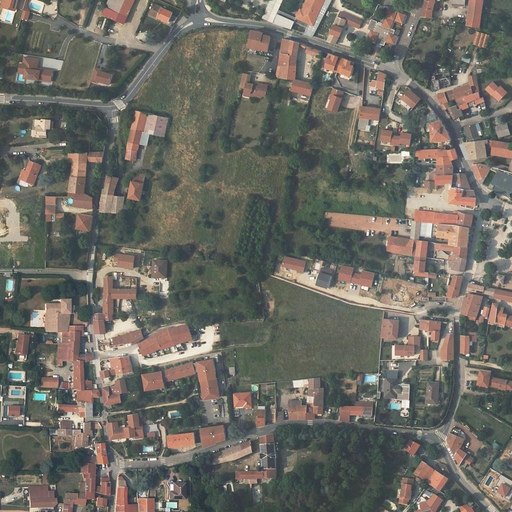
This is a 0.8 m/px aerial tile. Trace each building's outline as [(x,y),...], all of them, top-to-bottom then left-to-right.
[(7,0),(6,7),(16,10),(18,0),(7,0)] [(109,0),(106,8),(126,16),(132,0),(109,0)] [(324,0),(313,25),(297,17),(296,19),(295,22),(308,28),(305,35),(313,37),(331,0),(324,0)] [(313,25),(324,0),(307,0),(303,10),(300,9),(297,17),(313,25)] [(421,16),(432,17),(433,9),(435,0),(425,0),(425,1),(423,10),(421,16)] [(477,0),(470,0),(468,21),(467,25),(480,28),(483,5),(477,4),(477,0)] [(464,11),(465,5),(452,4),(451,13),(458,14),(459,11),(464,11)] [(398,10),(385,5),(384,7),(383,6),(382,10),(387,12),(383,24),(378,22),(378,24),(376,23),(377,22),(371,19),(367,29),(369,30),(366,38),(367,39),(366,40),(375,43),(378,38),(381,39),(381,41),(383,42),(382,44),(384,45),(385,45),(385,42),(389,44),(389,42),(391,43),(390,44),(394,45),(394,44),(396,45),(399,36),(395,35),(397,29),(393,28),(395,22),(402,25),(403,24),(404,24),(407,15),(406,15),(406,13),(399,11),(399,12),(398,11),(398,10)] [(106,8),(103,14),(123,23),(126,16),(106,8)] [(162,8),(158,17),(164,19),(163,20),(168,22),(169,20),(174,23),(177,17),(172,14),(173,13),(162,8)] [(29,11),(24,10),(22,18),(28,20),(30,12),(29,11)] [(274,23),(291,29),(295,22),(296,19),(279,11),(274,23)] [(463,20),(464,11),(459,11),(458,14),(451,13),(442,13),(441,25),(455,28),(457,24),(463,25),(463,20)] [(328,41),(327,44),(330,45),(334,47),(335,44),(336,44),(339,36),(340,36),(343,28),(345,22),(346,20),(347,17),(340,14),(339,17),(338,17),(335,25),(334,24),(331,33),(328,41)] [(359,28),(361,24),(362,22),(362,21),(348,15),(347,17),(346,20),(345,22),(359,28)] [(261,31),(252,30),(249,47),(254,48),(254,46),(261,47),(260,49),(268,51),(271,37),(264,34),(260,33),(261,31)] [(290,40),(283,38),(279,66),(278,66),(275,76),(279,77),(295,79),(297,56),(300,43),(290,40)] [(308,47),(307,52),(321,57),(322,51),(308,47)] [(355,62),(329,53),(325,67),(350,76),(355,62)] [(37,70),(36,68),(36,65),(38,66),(39,59),(24,57),(23,64),(20,64),(19,73),(26,74),(25,78),(43,80),(44,77),(45,77),(47,70),(40,69),(39,70),(37,70)] [(100,69),(95,68),(91,81),(96,82),(97,80),(110,84),(113,75),(99,71),(100,69)] [(44,77),(43,80),(51,81),(53,70),(47,70),(45,77),(44,77)] [(377,84),(376,88),(379,89),(378,94),(384,96),(387,75),(379,72),(378,81),(377,84)] [(447,72),(435,74),(436,77),(433,77),(433,80),(432,80),(434,91),(452,86),(450,77),(447,78),(447,72)] [(243,73),(240,87),(246,88),(245,92),(250,93),(250,94),(260,97),(261,95),(266,96),(268,85),(259,83),(259,85),(258,86),(254,85),(254,84),(249,83),(251,75),(243,73)] [(477,75),(469,76),(471,84),(471,85),(478,84),(477,75)] [(292,90),(307,94),(311,95),(314,84),(295,79),(292,90)] [(493,82),(486,89),(493,95),(494,94),(500,100),(507,92),(501,86),(499,88),(493,82)] [(465,96),(467,102),(460,104),(458,105),(455,106),(452,107),(445,110),(449,119),(454,118),(460,117),(461,120),(465,119),(463,111),(462,109),(465,108),(468,107),(481,102),(480,98),(478,84),(471,85),(472,93),(465,96)] [(471,85),(471,84),(454,89),(457,98),(458,97),(465,96),(472,93),(471,85)] [(343,91),(333,88),(330,99),(331,99),(328,109),(337,112),(342,98),(341,98),(343,91)] [(448,101),(448,100),(450,99),(451,99),(456,98),(457,98),(454,89),(437,95),(441,104),(448,101)] [(409,90),(402,99),(413,108),(420,99),(409,90)] [(452,107),(449,103),(451,101),(451,99),(450,99),(448,100),(448,101),(441,104),(445,110),(452,107)] [(370,119),(379,120),(381,109),(379,109),(363,106),(361,117),(359,129),(366,130),(366,125),(369,126),(370,119)] [(150,133),(165,136),(169,118),(150,113),(147,112),(137,110),(133,129),(150,133)] [(37,126),(37,131),(39,131),(39,134),(37,133),(37,136),(46,137),(47,131),(50,128),(53,128),(53,121),(51,121),(42,120),(36,120),(35,126),(37,126)] [(430,123),(432,142),(444,140),(446,140),(451,140),(449,133),(441,120),(440,120),(434,122),(430,123)] [(508,123),(497,127),(500,137),(510,134),(508,123)] [(466,127),(467,131),(466,132),(468,139),(472,138),(473,141),(481,140),(480,136),(478,137),(475,124),(466,127)] [(133,129),(128,148),(139,150),(140,143),(148,145),(150,133),(133,129)] [(393,131),(383,130),(381,140),(391,141),(391,144),(400,145),(400,143),(410,144),(412,134),(401,132),(401,136),(392,135),(393,131)] [(470,157),(471,159),(487,157),(486,146),(485,143),(489,143),(488,139),(487,140),(484,140),(481,140),(473,141),(464,142),(469,152),(470,157)] [(486,146),(493,148),(495,140),(488,139),(489,143),(485,143),(486,146)] [(493,148),(492,154),(511,156),(511,143),(495,140),(493,148)] [(464,142),(460,144),(466,159),(471,159),(470,157),(469,152),(464,142)] [(128,148),(127,158),(137,160),(139,150),(128,148)] [(419,150),(420,158),(438,157),(438,164),(439,164),(438,167),(453,167),(452,164),(451,160),(458,158),(455,148),(448,150),(445,150),(440,149),(419,150)] [(95,152),(69,154),(69,162),(74,162),(87,161),(94,161),(95,152)] [(95,152),(94,161),(102,162),(104,152),(95,152)] [(27,170),(26,173),(24,172),(23,174),(21,179),(34,184),(42,165),(31,161),(27,170)] [(70,191),(85,193),(87,161),(74,162),(70,191)] [(510,167),(493,162),(491,166),(492,166),(509,171),(510,167)] [(473,164),(479,179),(479,180),(486,177),(490,169),(492,166),(491,166),(481,163),(473,164)] [(511,171),(509,171),(492,166),(490,169),(497,172),(492,183),(491,183),(489,188),(510,196),(511,192),(511,171)] [(146,174),(136,172),(130,196),(134,197),(134,199),(137,200),(137,198),(141,199),(142,193),(143,190),(146,174)] [(470,190),(465,173),(454,174),(453,184),(452,185),(465,189),(470,190)] [(116,188),(120,178),(108,175),(106,189),(104,188),(101,201),(101,211),(105,211),(112,212),(115,195),(116,188)] [(436,181),(429,181),(429,177),(426,177),(426,188),(433,188),(436,188),(436,181)] [(93,197),(85,193),(70,191),(69,197),(75,197),(74,207),(80,207),(89,208),(93,209),(93,197)] [(115,195),(112,212),(123,212),(124,203),(125,196),(115,195)] [(56,213),(56,206),(56,197),(47,197),(46,214),(50,214),(56,214),(56,213)] [(445,214),(420,211),(420,221),(421,221),(433,223),(445,224),(445,214)] [(459,215),(457,224),(457,225),(470,227),(471,227),(473,215),(459,212),(459,215)] [(93,216),(80,214),(77,228),(91,230),(93,216)] [(459,215),(445,214),(445,224),(455,225),(457,224),(459,215)] [(419,230),(421,221),(420,221),(416,221),(414,221),(413,221),(411,229),(419,230)] [(468,247),(470,227),(457,225),(457,224),(455,225),(445,224),(433,223),(432,235),(443,236),(443,240),(450,241),(450,244),(468,247)] [(419,230),(411,229),(410,238),(418,240),(419,230)] [(410,238),(390,235),(389,245),(388,251),(417,255),(418,240),(410,238)] [(417,255),(415,271),(425,272),(428,245),(430,245),(430,242),(418,240),(417,255)] [(436,243),(436,248),(444,249),(455,251),(455,255),(467,257),(468,247),(450,244),(436,243)] [(444,254),(443,260),(449,261),(453,261),(455,255),(455,251),(444,249),(444,254)] [(467,262),(467,257),(455,255),(453,261),(449,261),(451,267),(452,267),(452,269),(464,271),(467,262)] [(280,257),(279,262),(287,265),(289,259),(280,257)] [(166,276),(166,260),(160,260),(156,260),(155,267),(154,267),(154,276),(166,276)] [(319,279),(330,282),(333,271),(322,268),(319,279)] [(511,272),(507,271),(507,274),(504,274),(504,275),(499,274),(498,283),(499,283),(503,284),(503,287),(511,288),(511,272)] [(459,296),(463,276),(454,275),(452,289),(451,288),(450,297),(457,297),(459,296)] [(318,285),(328,288),(330,282),(319,279),(318,285)] [(485,287),(471,284),(470,286),(469,290),(483,293),(485,287)] [(403,302),(405,287),(395,286),(394,291),(391,290),(390,297),(393,298),(393,301),(403,302)] [(105,287),(105,297),(105,312),(113,312),(116,312),(119,311),(119,308),(120,306),(121,297),(137,297),(137,288),(130,288),(114,288),(114,287),(106,287),(105,287)] [(494,288),(485,287),(483,293),(493,295),(494,288)] [(511,295),(511,292),(494,288),(493,295),(492,296),(511,301),(511,295)] [(477,317),(483,297),(470,293),(469,298),(465,297),(462,314),(477,317)] [(69,305),(69,300),(60,300),(60,304),(45,304),(45,313),(69,314),(69,312),(69,305)] [(493,305),(490,320),(505,324),(507,315),(503,314),(504,308),(499,307),(499,306),(493,305)] [(105,320),(114,319),(113,312),(105,312),(97,312),(95,314),(97,333),(106,332),(105,320)] [(69,320),(69,314),(45,313),(45,317),(61,318),(61,327),(68,327),(69,320)] [(61,327),(61,318),(45,317),(44,331),(44,332),(56,332),(59,332),(62,333),(62,337),(70,337),(70,333),(78,333),(78,336),(83,336),(82,327),(68,327),(61,327)] [(398,338),(399,320),(383,318),(382,336),(398,338)] [(433,329),(433,338),(439,339),(441,321),(422,319),(421,328),(433,329)] [(454,358),(454,323),(453,323),(453,325),(446,341),(443,349),(443,359),(449,359),(450,361),(452,361),(452,359),(454,358)] [(189,324),(170,327),(176,343),(193,338),(189,324)] [(176,343),(170,327),(169,328),(163,330),(169,346),(176,343)] [(140,330),(114,337),(114,339),(115,344),(133,341),(134,343),(144,337),(140,330)] [(156,333),(139,343),(140,345),(144,354),(150,352),(161,346),(162,348),(169,346),(163,330),(156,333)] [(78,355),(78,343),(78,342),(78,340),(78,336),(78,333),(70,333),(70,337),(62,337),(61,344),(68,344),(68,355),(75,355),(76,360),(83,361),(86,362),(93,360),(91,353),(85,354),(78,355)] [(26,355),(28,335),(18,334),(17,343),(18,343),(17,354),(26,355)] [(421,338),(421,336),(410,335),(410,344),(406,344),(406,346),(405,346),(405,344),(396,344),(396,354),(415,354),(415,345),(421,345),(421,338)] [(462,352),(470,353),(470,341),(478,341),(478,336),(462,335),(462,352)] [(61,365),(61,361),(73,361),(73,372),(83,373),(83,361),(76,360),(75,355),(68,355),(68,344),(61,344),(61,353),(58,353),(57,365),(61,365)] [(118,373),(125,372),(128,371),(128,374),(138,372),(138,370),(133,371),(129,355),(112,358),(113,368),(117,367),(118,373)] [(144,373),(146,389),(165,386),(165,381),(201,372),(205,399),(220,396),(215,359),(199,361),(199,362),(194,363),(194,362),(163,370),(144,373)] [(511,389),(511,380),(491,377),(492,371),(481,369),(478,384),(489,386),(489,385),(499,387),(499,388),(506,389),(506,388),(511,389)] [(73,384),(69,383),(68,389),(69,389),(78,390),(84,390),(83,384),(83,381),(83,379),(83,373),(73,372),(73,384)] [(49,388),(49,378),(41,378),(40,387),(49,388)] [(57,382),(57,379),(49,378),(49,388),(57,389),(57,382)] [(125,378),(117,380),(117,385),(118,384),(118,385),(119,393),(121,392),(128,391),(125,378)] [(294,380),(295,387),(308,385),(308,378),(294,380)] [(387,378),(385,397),(395,397),(395,400),(410,401),(410,387),(401,386),(401,390),(397,389),(397,379),(387,378)] [(428,383),(427,403),(437,404),(439,384),(428,383)] [(98,391),(91,391),(91,384),(83,384),(84,390),(78,390),(77,393),(77,400),(77,402),(77,406),(84,406),(84,417),(89,417),(91,415),(91,406),(91,403),(91,397),(99,397),(98,391)] [(110,386),(111,394),(119,393),(118,385),(118,384),(117,385),(110,386)] [(111,403),(122,401),(122,397),(121,392),(119,393),(111,394),(110,386),(104,387),(107,409),(112,408),(111,403)] [(323,413),(323,393),(324,393),(324,388),(321,387),(310,388),(309,388),(309,401),(308,401),(308,412),(307,412),(306,418),(315,418),(315,412),(323,413)] [(251,391),(235,393),(236,406),(245,405),(245,406),(247,406),(252,406),(251,391)] [(302,400),(289,400),(289,411),(290,411),(290,419),(306,418),(307,412),(307,405),(302,405),(302,400)] [(80,411),(79,417),(84,417),(84,406),(77,406),(60,405),(58,405),(57,405),(57,411),(75,412),(80,411)] [(18,417),(18,407),(2,406),(2,417),(18,417)] [(372,415),(373,408),(355,407),(342,406),(341,414),(351,414),(372,415)] [(138,412),(129,413),(130,426),(142,425),(142,421),(139,421),(138,412)] [(124,437),(123,427),(118,428),(118,421),(108,422),(109,431),(113,431),(114,438),(124,437)] [(201,427),(204,445),(227,438),(224,424),(201,427)] [(130,426),(125,427),(126,436),(136,435),(135,430),(143,429),(142,425),(130,426)] [(458,438),(461,431),(453,428),(448,441),(460,465),(461,464),(465,467),(468,463),(464,460),(467,455),(462,452),(463,450),(461,449),(465,440),(458,438)] [(76,436),(75,445),(84,446),(85,442),(87,442),(87,436),(92,436),(91,430),(82,430),(82,433),(80,433),(80,430),(75,429),(70,429),(59,429),(58,429),(58,435),(76,436)] [(144,437),(143,429),(135,430),(136,435),(136,437),(144,437)] [(169,435),(171,446),(196,443),(195,432),(169,435)] [(277,478),(277,458),(278,458),(278,454),(276,454),(274,434),(261,437),(263,468),(261,468),(259,469),(259,470),(260,472),(236,472),(236,479),(235,479),(246,479),(257,479),(258,478),(272,478),(277,478)] [(405,450),(414,456),(423,442),(423,441),(411,440),(405,450)] [(97,441),(93,442),(93,444),(95,444),(95,447),(96,457),(97,464),(107,464),(106,463),(105,453),(103,443),(97,443),(97,441)] [(212,456),(213,464),(235,460),(252,452),(251,441),(236,448),(235,447),(233,447),(232,447),(232,448),(225,451),(212,456)] [(442,475),(423,462),(415,474),(434,487),(442,475)] [(85,478),(85,483),(85,491),(93,492),(93,485),(94,473),(91,473),(92,464),(88,464),(82,464),(80,464),(80,472),(82,472),(82,474),(83,478),(85,478)] [(440,491),(448,479),(442,475),(434,487),(440,491)] [(153,498),(138,499),(138,504),(128,505),(128,503),(126,503),(125,497),(124,497),(125,486),(125,482),(122,476),(118,476),(115,511),(145,511),(154,511),(153,498)] [(105,482),(101,482),(101,485),(101,491),(98,491),(98,493),(109,496),(109,478),(106,478),(105,482)] [(408,500),(411,500),(412,492),(411,492),(412,487),(413,488),(414,480),(403,478),(402,486),(403,486),(401,499),(400,504),(408,505),(408,500)] [(257,479),(246,479),(246,484),(249,483),(250,487),(252,487),(252,483),(257,483),(257,479)] [(169,485),(169,498),(184,498),(184,483),(173,483),(173,482),(172,481),(171,480),(170,480),(169,480),(168,481),(167,482),(167,483),(168,484),(169,485)] [(79,489),(79,493),(76,494),(66,493),(65,499),(64,499),(63,504),(62,507),(62,509),(62,511),(70,511),(71,507),(71,505),(71,504),(84,505),(84,499),(93,499),(93,497),(93,492),(85,491),(85,483),(79,483),(79,489)] [(28,487),(29,507),(38,507),(46,507),(46,500),(47,486),(28,487)] [(437,511),(439,506),(442,507),(442,498),(431,497),(430,506),(428,506),(424,510),(425,511),(437,511)] [(105,499),(96,498),(96,506),(104,507),(105,499)]
